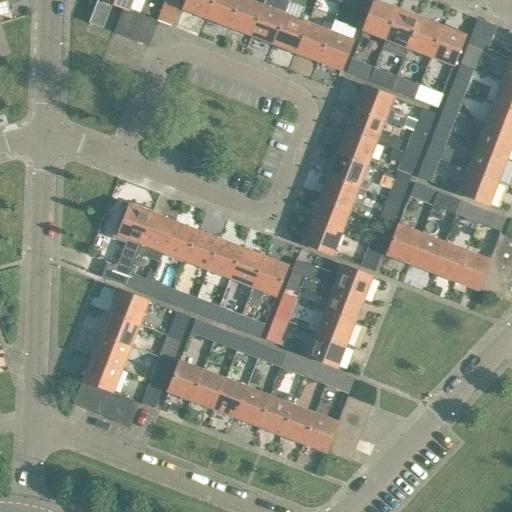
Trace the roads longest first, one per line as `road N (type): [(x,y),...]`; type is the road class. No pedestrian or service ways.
road 1 (residential): [(115,158),(164,36),(308,95),(261,212)]
road 2 (residential): [(37,417),(43,134)]
road 3 (residential): [(333,511),(511,324)]
road 4 (residential): [(275,511),(37,417)]
road 5 (residential): [(261,212),(115,158)]
road 6 (residential): [(43,134),(49,0)]
